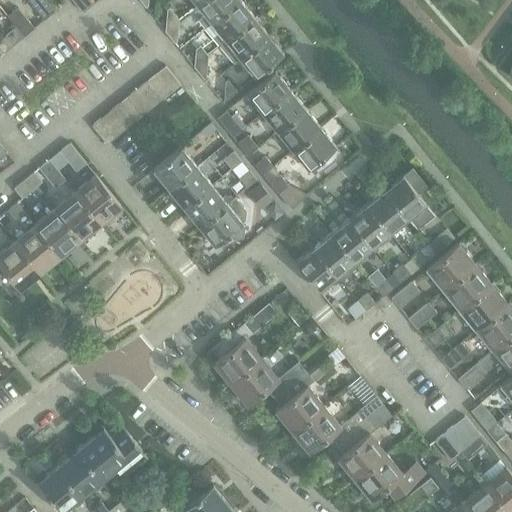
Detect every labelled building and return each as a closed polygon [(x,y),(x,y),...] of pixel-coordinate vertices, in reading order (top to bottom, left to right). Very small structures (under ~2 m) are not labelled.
[(44,0),(27,0),(44,20),(54,11),(44,0)] [(72,0),(82,12),(92,4),(88,0),(72,0)] [(198,20),(204,28),(238,0),(202,0),(196,5),(204,14),(198,20)] [(238,0),(204,28),(219,46),(254,17),(240,0),(238,0)] [(17,7),(6,15),(24,36),(34,28),(17,7)] [(178,21),(169,10),(167,12),(165,24),(177,25),(178,21)] [(240,58),(239,57),(268,34),(254,17),(219,46),(233,63),(240,58)] [(165,31),(175,43),(176,42),(177,25),(165,24),(165,31)] [(240,58),(255,76),(283,53),(268,34),(239,57),(240,58)] [(13,45),(5,35),(0,39),(0,48),(3,53),(13,45)] [(198,45),(196,46),(194,61),(207,62),(207,56),(198,45)] [(194,66),(203,78),(205,77),(207,62),(194,61),(194,66)] [(171,92),(180,84),(165,66),(155,73),(171,92)] [(291,90),(275,70),(246,93),(262,113),(291,90)] [(171,92),(155,73),(147,81),(162,99),(171,92)] [(237,91),(225,76),(223,102),(237,91)] [(162,99),(147,81),(137,88),(152,107),(162,99)] [(152,107),(137,88),(128,95),(144,114),(152,107)] [(272,134),(273,135),(305,109),(291,90),(262,113),(277,130),(272,134)] [(144,114),(128,95),(119,102),(135,121),(144,114)] [(135,121),(119,102),(110,110),(125,129),(135,121)] [(273,135),(277,141),(282,137),(292,150),(320,127),(305,109),(273,135)] [(125,129),(110,110),(100,118),(116,136),(125,129)] [(241,129),(226,110),(217,117),(232,136),(241,129)] [(100,118),(91,125),(106,144),(116,136),(100,118)] [(210,123),(200,131),(205,137),(215,129),(210,123)] [(307,169),(336,146),(320,127),(292,150),(307,169)] [(257,147),(247,134),(237,142),(248,155),(257,147)] [(75,171),(86,163),(69,143),(59,151),(75,171)] [(181,147),(152,170),(168,189),(196,166),(181,147)] [(223,158),(231,168),(242,160),(233,150),(223,158)] [(263,174),(273,166),(265,156),(255,163),(263,174)] [(55,188),(65,179),(49,159),(39,167),(55,188)] [(257,180),(246,165),(235,174),(244,185),(247,188),(257,180)] [(183,208),(212,185),(196,166),(168,189),(183,208)] [(435,214),(417,193),(427,185),(412,168),(403,175),(402,174),(383,190),(407,220),(408,218),(417,229),(435,214)] [(13,188),(22,198),(42,182),(34,171),(13,188)] [(121,206),(95,174),(74,191),(101,223),(121,206)] [(280,175),(270,183),(278,193),(280,191),(288,202),(301,192),(292,181),(287,185),(280,175)] [(212,185),(183,208),(198,227),(227,203),(226,203),(233,198),(231,195),(224,195),(221,197),(212,185)] [(263,187),(252,195),(261,207),(272,198),(263,187)] [(389,234),(407,220),(383,190),(365,205),(389,234)] [(53,208),(80,240),(101,223),(74,191),(53,208)] [(245,220),(245,210),(234,197),(233,198),(226,203),(227,203),(198,227),(214,245),(228,234),(230,237),(243,238),(244,226),(241,223),(242,222),(245,220)] [(16,220),(25,212),(16,202),(7,210),(16,220)] [(365,205),(348,219),(371,248),(389,234),(365,205)] [(80,240),(53,208),(34,224),(60,256),(80,240)] [(330,233),(354,262),(355,262),(371,248),(348,219),(330,233)] [(60,256),(34,224),(14,240),(40,272),(60,256)] [(355,262),(354,262),(330,233),(313,247),(340,280),(358,266),(355,262)] [(444,245),(436,236),(426,244),(434,254),(444,245)] [(0,271),(3,269),(19,289),(40,272),(14,240),(0,251),(0,271)] [(476,263),(458,242),(425,269),(442,290),(476,263)] [(331,284),(335,284),(340,280),(313,247),(295,261),(319,291),(329,282),(331,284)] [(427,259),(419,250),(408,258),(416,268),(427,259)] [(442,290),(458,310),(492,283),(476,263),(442,290)] [(409,274),(401,264),(391,273),(399,282),(409,274)] [(384,278),(374,286),(382,296),(393,288),(384,278)] [(420,291),(412,280),(391,297),(399,307),(420,291)] [(458,310),(475,330),(508,303),(492,283),(458,310)] [(366,292),(356,300),(365,310),(375,302),(366,292)] [(365,310),(356,300),(347,308),(355,318),(365,310)] [(416,328),(437,311),(428,301),(408,318),(416,328)] [(218,358),(213,363),(230,383),(261,358),(245,339),(250,334),(276,312),(268,302),(244,323),(211,349),(218,358)] [(511,333),(511,307),(508,303),(475,330),(491,350),(511,333)] [(288,313),(297,324),(307,316),(298,305),(288,313)] [(433,348),(453,331),(445,321),(424,338),(433,348)] [(500,361),(508,371),(511,367),(511,333),(491,350),(491,351),(457,378),(465,389),(500,361)] [(449,368),(470,352),(461,342),(441,358),(449,368)] [(313,380),(344,356),(336,346),(305,371),(313,380)] [(297,361),(277,378),(261,358),(230,383),(246,404),(266,388),(274,397),(305,371),(297,361)] [(306,385),(313,380),(305,371),(274,397),(281,406),(275,410),(292,431),(323,406),(306,385)] [(511,401),(511,375),(496,389),(503,398),(507,395),(511,401)] [(376,395),(338,425),(323,406),(292,431),(308,451),(328,435),(335,445),(384,405),(376,395)] [(487,431),(497,422),(480,402),(470,410),(487,431)] [(369,433),(392,415),(384,405),(335,445),(342,454),(337,458),(354,479),(385,454),(369,433)] [(454,424),(470,444),(480,436),(464,416),(454,424)] [(454,424),(444,432),(460,453),(470,444),(454,424)] [(122,426),(110,435),(103,427),(76,449),(102,481),(116,470),(122,478),(135,468),(148,457),(122,426)] [(434,440),(451,461),(460,453),(444,432),(434,440)] [(511,441),(506,434),(496,442),(503,451),(511,443),(511,441)] [(511,458),(511,443),(503,451),(510,460),(511,458)] [(102,481),(76,449),(55,466),(82,498),(102,481)] [(415,462),(401,473),(385,454),(354,479),(370,499),(386,486),(394,496),(423,473),(415,462)] [(434,464),(429,468),(435,475),(440,471),(434,464)] [(77,511),(72,506),(82,498),(55,466),(36,482),(60,511),(77,511)] [(506,511),(511,511),(511,474),(505,466),(483,484),(506,511)] [(435,490),(427,480),(419,487),(427,497),(435,490)] [(227,511),(233,508),(212,483),(181,509),(183,511),(227,511)] [(506,511),(483,484),(463,500),(472,511),(506,511)] [(408,511),(427,497),(419,487),(399,503),(406,511),(408,511)] [(147,489),(129,504),(135,511),(138,511),(155,498),(147,489)] [(448,511),(472,511),(463,500),(448,511)] [(122,511),(126,509),(119,501),(108,510),(101,502),(92,509),(93,511),(122,511)]
